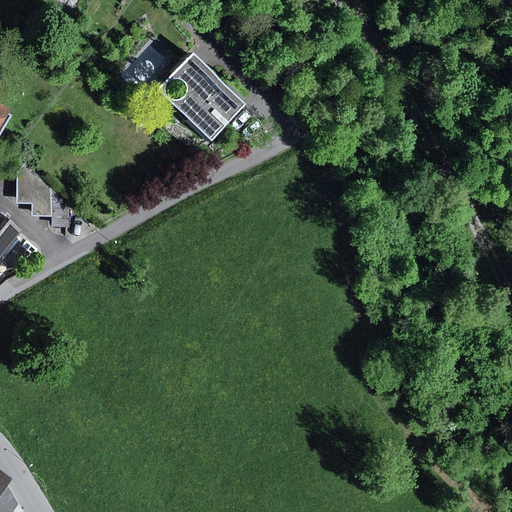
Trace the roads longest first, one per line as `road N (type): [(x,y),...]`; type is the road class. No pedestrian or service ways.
road 1 (residential): [(0,292),(295,132)]
road 2 (track): [(341,0),(511,284)]
